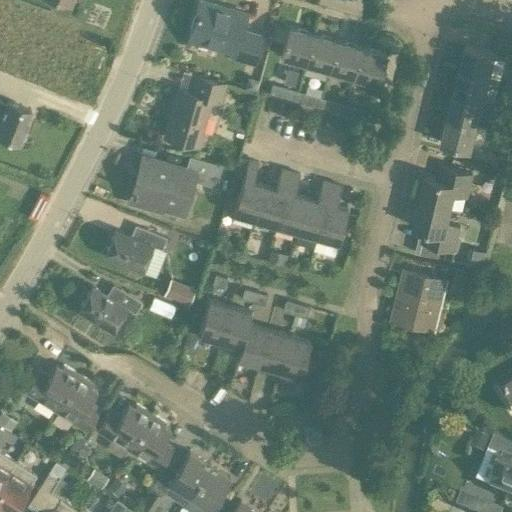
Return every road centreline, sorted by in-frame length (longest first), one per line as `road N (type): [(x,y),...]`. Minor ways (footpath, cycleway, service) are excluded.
road 1 (residential): [(106,347),(278,457),(331,456),(364,383),(366,287),(391,178)]
road 2 (residential): [(0,312),(98,137),(154,0)]
road 3 (residential): [(391,178),(429,10)]
road 4 (residential): [(258,141),(391,178)]
